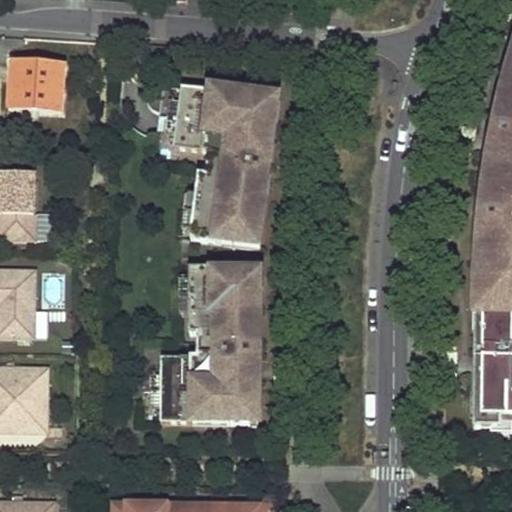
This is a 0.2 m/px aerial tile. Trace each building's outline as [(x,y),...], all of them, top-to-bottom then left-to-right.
[(190,0),(166,0),(166,8),(190,10),(190,0)] [(511,8),(511,4),(501,1),(494,23),(506,27),(511,8)] [(502,426),(511,426),(511,64),(495,131),(483,203),(491,205),(488,218),(482,217),(479,253),(484,253),(483,341),(476,340),(476,437),(502,437),(502,426)] [(66,68),(13,65),(10,112),(63,115),(66,68)] [(194,243),(262,252),(265,202),(270,159),(265,158),(266,145),(271,145),(280,103),(185,90),(183,104),(178,137),(176,151),(213,156),(210,180),(202,179),(200,200),(195,233),(194,243)] [(183,104),(172,103),(167,136),(178,137),(183,104)] [(473,139),(461,137),(457,159),(469,162),(473,139)] [(301,146),(289,145),(286,177),(297,178),(301,146)] [(36,175),(0,175),(0,242),(35,243),(36,175)] [(200,200),(189,198),(184,232),(195,233),(200,200)] [(491,205),(483,203),(482,217),(488,218),(491,205)] [(0,340),(33,341),(35,273),(0,272),(0,340)] [(164,427),(260,428),(260,381),(254,381),(255,367),(260,367),(261,274),(194,273),(193,316),(193,338),(201,338),(201,361),(164,361),(164,377),(164,411),(164,427)] [(193,283),(183,283),(182,316),(193,316),(193,283)] [(290,351),(278,351),(278,383),(290,383),(290,351)] [(460,363),(448,361),(445,383),(457,385),(460,363)] [(50,371),(0,370),(0,434),(6,435),(6,430),(49,430),(50,371)] [(164,377),(153,377),(153,411),(164,411),(164,377)]
